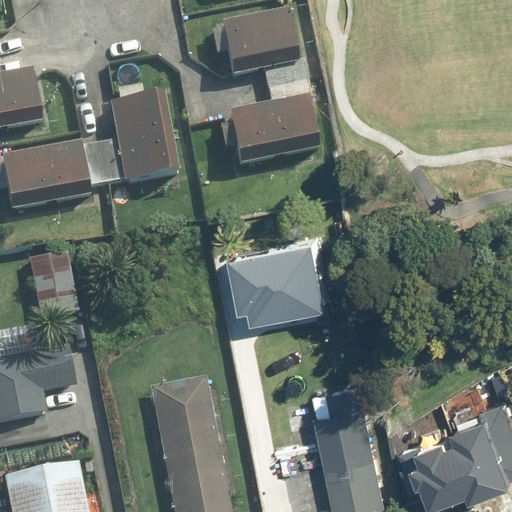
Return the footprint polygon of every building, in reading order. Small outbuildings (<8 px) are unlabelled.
[(306,101),(312,100),(304,58),(296,59),(288,14),(218,27),(219,33),(211,34),(215,60),(225,59),(227,72),(261,67),(268,107),(228,114),(230,128),(219,130),(223,152),(231,151),(234,164),(314,151),(306,101)] [(0,126),(39,121),(32,73),(0,77),(0,126)] [(120,105),(126,141),(97,145),(96,140),(12,154),(21,205),(102,191),(101,187),(137,181),(138,186),(179,179),(166,98),(120,105)] [(259,310),(336,295),(322,229),(238,246),(249,299),(257,298),(259,310)] [(78,315),(67,255),(28,262),(39,322),(78,315)] [(0,423),(48,413),(44,395),(76,387),(67,346),(27,355),(24,338),(0,343),(0,423)] [(281,346),(257,351),(268,401),(292,396),(281,346)] [(232,511),(205,377),(145,390),(170,511),(232,511)] [(387,511),(365,387),(315,397),(337,510),(326,511),(387,511)] [(437,476),(441,486),(477,474),(479,480),(511,469),(511,402),(510,395),(485,403),(491,420),(434,440),(432,432),(402,442),(416,483),(437,476)] [(84,511),(77,473),(0,486),(0,492),(3,511),(84,511)] [(473,511),(471,502),(443,511),(473,511)]
